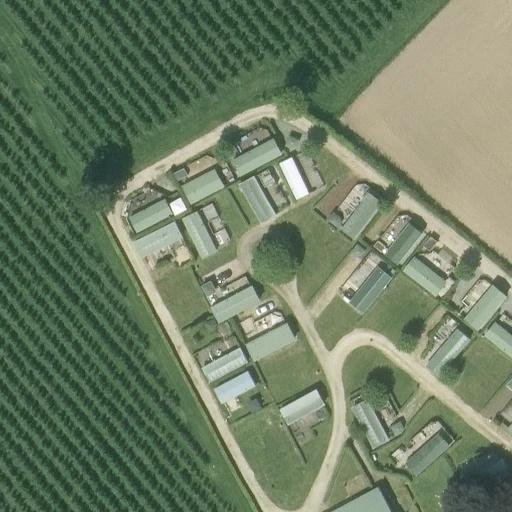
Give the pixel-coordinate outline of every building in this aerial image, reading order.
[(272,140),(231,162),(239,179),(281,156),(272,140)] [(290,159),(278,165),(295,201),(307,195),(290,159)] [(213,171),(180,188),(189,206),(223,189),(213,171)] [(253,177),(237,186),(259,226),(275,218),(253,177)] [(360,204),(340,232),(352,242),(380,205),(366,194),(359,203),(360,204)] [(163,201),(127,220),(135,235),(170,217),(163,201)] [(194,212),(180,220),(200,261),(215,253),(194,212)] [(173,223),(131,244),(139,260),(181,239),(173,223)] [(407,225),(382,256),(396,267),(421,235),(407,225)] [(413,258),(402,273),(434,298),(446,284),(413,258)] [(377,268),(347,305),(361,317),(391,279),(377,268)] [(205,306),(187,270),(173,278),(190,313),(205,306)] [(492,286),(462,322),(476,334),(506,298),(492,286)] [(251,287),(209,309),(217,325),(259,303),(251,287)] [(511,337),(494,323),(482,338),(511,361),(511,337)] [(285,324),(244,346),(252,363),(295,342),(285,324)] [(456,330),(424,368),(437,379),(469,342),(456,330)] [(238,349),(200,370),(208,384),(247,364),(238,349)] [(246,373),(212,391),(220,406),(254,388),(246,373)] [(315,390),(278,411),(287,427),(324,406),(315,390)] [(366,401),(350,409),(372,451),(388,442),(366,401)] [(437,435),(404,465),(416,479),(449,448),(437,435)] [(469,452),(455,461),(479,495),(493,485),(469,452)] [(389,511),(377,488),(332,511),(389,511)] [(502,511),(494,495),(478,503),(483,511),(502,511)]
